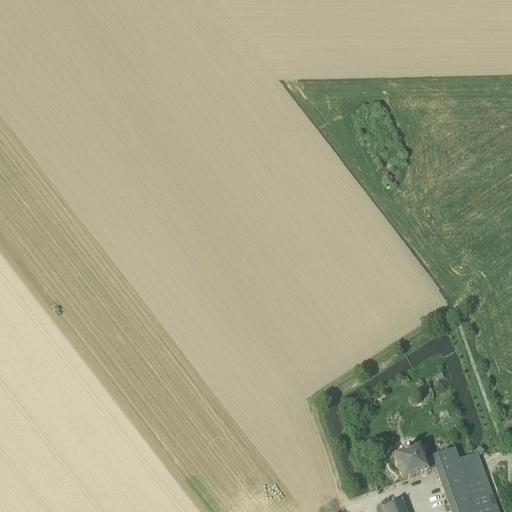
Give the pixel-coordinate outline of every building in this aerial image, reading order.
[(403,483),(428,474),(424,462),(419,449),(410,453),(409,451),(407,450),(404,451),(403,453),(404,455),(394,459),(403,483)] [(475,453),(477,456),(479,458),(484,454),(480,449),(475,453)] [(454,451),(431,459),(435,471),(458,462),(454,451)] [(435,471),(450,511),(497,511),(478,459),(477,456),(475,457),(458,462),(435,471)] [(428,474),(435,471),(431,459),(424,462),(428,474)] [(383,511),(405,511),(402,503),(382,510),(383,511)]
